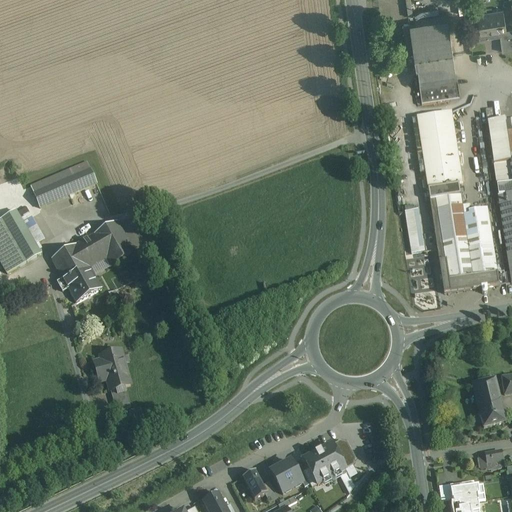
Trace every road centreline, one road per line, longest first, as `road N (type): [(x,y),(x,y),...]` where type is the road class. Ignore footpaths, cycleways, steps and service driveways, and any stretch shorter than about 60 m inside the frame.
road 1 (secondary): [(51,511),(208,429),(262,385)]
road 2 (secondary): [(348,0),(376,175),(375,242)]
road 3 (residential): [(221,476),(334,419),(342,383)]
